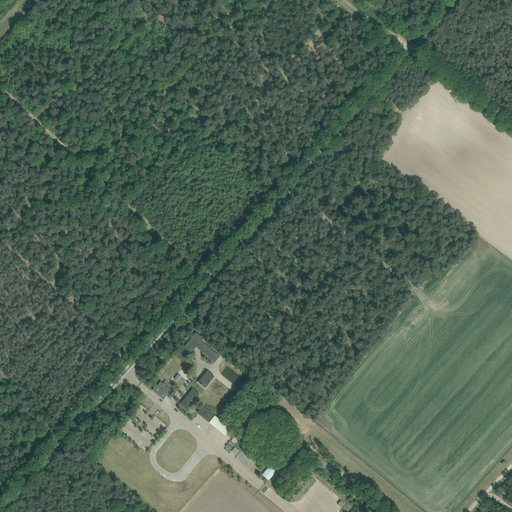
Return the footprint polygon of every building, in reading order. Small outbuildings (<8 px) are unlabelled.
[(196,347),(215,362),(219,356),(201,341),(203,338),(196,332),(177,356),(183,362),(196,347)] [(205,388),(214,376),(207,371),(198,382),(205,388)] [(152,390),(153,391),(164,399),(171,390),(161,382),(157,387),(156,386),(152,390)] [(200,394),(193,389),(180,404),(187,410),(200,394)] [(210,396),(205,392),(200,399),(205,403),(210,396)] [(202,405),(197,412),(225,435),(231,428),(202,405)] [(231,451),(236,455),(240,451),(235,447),(231,451)] [(335,471),(318,456),(313,462),(331,477),(335,471)] [(262,475),(269,480),(276,471),(269,466),(262,475)]
